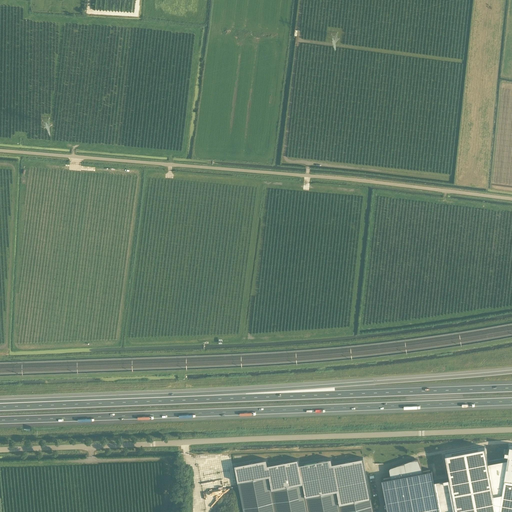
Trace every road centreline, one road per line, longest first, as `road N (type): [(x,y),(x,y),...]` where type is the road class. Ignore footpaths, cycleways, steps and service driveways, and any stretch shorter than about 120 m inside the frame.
road 1 (unclassified): [(0,150),(511,199)]
road 2 (unclassified): [(0,448),(511,429)]
road 3 (motorway): [(0,419),(511,401)]
road 4 (motorway): [(511,371),(202,399)]
road 5 (motorway): [(511,388),(202,399)]
road 6 (motorway): [(202,399),(0,407)]
